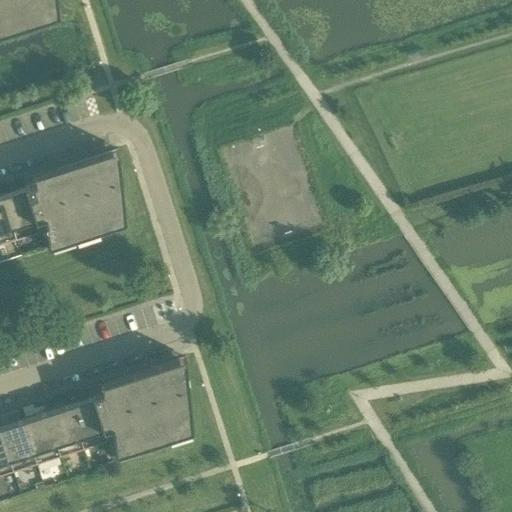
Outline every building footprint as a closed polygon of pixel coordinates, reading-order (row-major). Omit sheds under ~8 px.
[(0,0),(0,33),(8,32),(6,22),(32,19),(32,13),(57,11),(56,0),(0,0)] [(24,187),(39,231),(44,247),(75,237),(74,228),(100,225),(99,220),(125,217),(119,159),(91,162),(92,168),(66,170),(66,173),(35,183),(35,182),(24,186),(24,187)] [(1,194),(16,239),(39,231),(24,187),(1,194)] [(1,194),(0,194),(0,243),(16,239),(1,194)] [(92,396),(106,441),(111,456),(142,446),(141,436),(167,433),(166,428),(192,425),(186,368),(159,371),(159,376),(133,379),(133,381),(103,391),(102,391),(91,394),(92,396)] [(92,396),(69,403),(83,448),(106,441),(92,396)] [(69,403),(46,411),(60,455),(83,448),(69,403)] [(46,411),(22,418),(37,463),(60,455),(46,411)] [(22,418),(0,425),(0,429),(13,471),(37,463),(22,418)] [(0,429),(0,474),(13,471),(0,429)]
